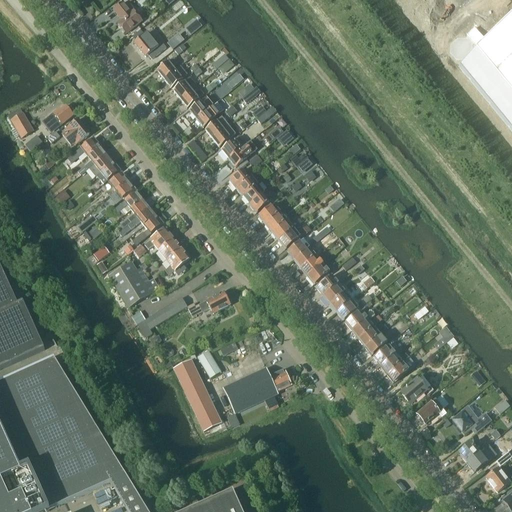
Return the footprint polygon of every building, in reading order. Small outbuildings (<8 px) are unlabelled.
[(142,22),(134,11),(131,13),(124,3),(114,11),(122,20),(118,23),(127,34),(142,22)] [(511,18),(459,69),(511,133),(511,18)] [(141,39),(135,44),(146,58),(149,56),(152,60),(166,49),(158,39),(154,42),(147,34),(141,39)] [(183,53),(179,47),(174,51),(178,57),(183,53)] [(176,71),(173,68),(178,64),(174,59),(157,72),(164,80),(176,71)] [(217,61),(212,66),(216,70),(221,66),(217,61)] [(176,71),(164,80),(171,89),(188,75),(181,67),(176,71)] [(197,78),(205,72),(201,67),(193,74),(197,78)] [(240,75),(230,83),(234,88),(244,80),(240,75)] [(181,101),(197,87),(190,78),(174,92),(181,101)] [(209,93),(216,88),(213,84),(206,90),(209,93)] [(187,109),(204,95),(197,87),(181,101),(187,109)] [(245,91),(239,96),(242,99),(248,94),(245,91)] [(251,93),(242,100),(246,106),(255,98),(251,93)] [(208,111),(213,107),(206,98),(189,112),(196,120),(208,111)] [(54,114),(46,121),(48,124),(55,132),(74,116),(73,115),(73,113),(71,111),(69,110),(66,107),(62,110),(60,109),(54,114)] [(208,111),(196,120),(203,129),(220,115),(213,107),(208,111)] [(229,119),(236,113),(233,108),(225,114),(229,119)] [(273,109),(257,121),(261,126),(276,113),(273,109)] [(20,110),(8,117),(11,122),(21,139),(33,133),(23,115),(20,110)] [(213,140),(230,127),(222,118),(206,131),(213,140)] [(90,134),(79,121),(67,131),(68,132),(63,136),(71,146),(76,142),(78,144),(90,134)] [(219,148),(236,135),(230,127),(213,140),(219,148)] [(245,138),(252,133),(249,128),(242,134),(245,138)] [(56,133),(48,140),(51,145),(60,138),(56,133)] [(240,150),(245,146),(238,138),(221,151),(228,160),(240,150)] [(88,157),(100,147),(94,139),(68,160),(71,164),(85,153),(88,157)] [(240,150),(228,160),(235,169),(252,155),(256,152),(249,143),(245,146),(240,150)] [(95,165),(104,158),(107,155),(100,147),(88,157),(91,161),(78,172),(81,176),(90,169),(95,165)] [(96,177),(97,176),(113,163),(107,155),(104,158),(95,165),(90,169),(96,177)] [(257,158),(249,164),(253,169),(261,163),(257,158)] [(299,160),(293,165),(297,169),(302,165),(299,160)] [(104,185),(120,171),(113,163),(97,176),(104,185)] [(236,191),(251,178),(248,175),(245,177),(241,173),(229,183),(236,191)] [(110,198),(129,182),(122,174),(109,184),(113,189),(106,194),(109,198),(110,198)] [(288,176),(283,180),(286,184),(291,180),(288,176)] [(52,192),(68,180),(65,177),(50,189),(52,192)] [(255,189),(258,186),(251,178),(236,191),(242,199),(255,189)] [(129,182),(110,198),(116,206),(135,190),(129,182)] [(297,185),(292,189),(296,193),(301,189),(297,185)] [(249,207),(265,194),(262,191),(258,193),(255,189),(242,199),(249,207)] [(130,210),(143,200),(137,192),(114,211),(117,214),(127,206),(130,210)] [(63,193),(56,198),(62,205),(69,199),(63,193)] [(256,215),(271,203),(265,194),(249,207),(256,215)] [(98,207),(106,201),(103,197),(95,203),(98,207)] [(144,213),(150,208),(143,200),(130,210),(134,215),(128,220),(131,224),(144,213)] [(73,206),(69,202),(65,205),(68,210),(73,206)] [(121,238),(140,222),(143,227),(156,216),(150,208),(144,213),(131,224),(119,234),(121,238)] [(265,226),(277,217),(280,214),(277,210),(274,213),(270,208),(258,218),(265,226)] [(136,247),(163,224),(156,216),(143,227),(147,231),(132,243),(136,247)] [(271,234),(287,222),(284,218),(281,221),(277,217),(265,226),(271,234)] [(278,243),(294,230),(287,222),(271,234),(278,243)] [(83,225),(78,229),(82,234),(87,230),(83,225)] [(306,228),(300,233),(304,238),(310,233),(306,228)] [(158,251),(173,239),(173,237),(170,234),(168,234),(164,229),(150,241),(144,246),(148,250),(153,246),(158,251)] [(285,251),(300,238),(294,230),(278,243),(285,251)] [(94,239),(88,232),(83,235),(89,242),(94,239)] [(316,244),(322,239),(319,235),(313,240),(316,244)] [(173,239),(158,251),(166,261),(171,267),(165,271),(168,276),(174,271),(178,276),(186,270),(182,265),(189,259),(186,255),(186,253),(183,250),(181,250),(181,249),(173,239)] [(294,263),(306,252),(310,250),(307,246),(303,249),(299,244),(287,254),(294,263)] [(138,258),(146,252),(141,245),(133,252),(138,258)] [(300,270),(313,260),(316,258),(313,254),(310,257),(306,252),(294,263),(300,270)] [(313,260),(300,270),(307,278),(322,265),(316,258),(313,260)] [(150,295),(131,263),(109,276),(128,309),(150,295)] [(352,268),(348,263),(341,268),(346,273),(352,268)] [(322,265),(307,278),(314,286),(329,274),(322,265)] [(0,371),(45,351),(23,303),(18,306),(0,266),(0,371)] [(323,298),(339,285),(332,277),(316,289),(323,298)] [(407,283),(403,278),(396,283),(400,288),(407,283)] [(374,283),(370,279),(363,285),(367,289),(374,283)] [(330,307),(345,294),(339,285),(323,298),(330,307)] [(213,314),(229,306),(223,293),(198,306),(197,303),(187,308),(192,318),(210,309),(213,314)] [(336,314),(352,302),(345,294),(330,307),(336,314)] [(187,308),(181,300),(137,327),(145,341),(152,336),(149,331),(187,308)] [(343,322),(358,310),(352,302),(336,314),(343,322)] [(352,333),(367,320),(364,317),(361,319),(357,315),(345,325),(352,333)] [(379,317),(372,322),(376,326),(382,321),(379,317)] [(358,341),(374,329),(367,320),(352,333),(358,341)] [(364,349),(380,336),(374,329),(358,341),(364,349)] [(454,339),(446,329),(439,335),(442,339),(434,346),(438,352),(454,339)] [(371,357),(387,345),(380,336),(364,349),(371,357)] [(400,345),(394,350),(398,354),(403,349),(400,345)] [(380,368),(393,359),(396,356),(393,352),(389,355),(386,350),(373,360),(380,368)] [(221,374),(208,353),(198,359),(210,380),(221,374)] [(393,359),(380,368),(387,376),(399,366),(402,364),(406,361),(409,358),(405,355),(403,357),(399,360),(396,356),(393,359)] [(399,366),(387,376),(393,384),(409,372),(415,367),(409,358),(406,361),(402,364),(399,366)] [(241,511),(233,492),(187,511),(147,511),(54,359),(0,383),(0,511),(47,511),(110,484),(127,511),(241,511)] [(206,433),(220,424),(183,365),(170,373),(206,433)] [(278,396),(277,393),(270,378),(266,370),(222,391),(235,416),(278,396)] [(291,387),(284,371),(270,378),(277,393),(291,387)] [(434,392),(421,377),(400,394),(410,406),(422,397),(424,400),(434,392)] [(481,379),(476,383),(480,388),(484,384),(481,379)] [(425,425),(443,411),(435,402),(417,416),(421,420),(420,422),(422,425),(424,424),(425,425)] [(462,414),(452,422),(464,437),(471,431),(475,436),(484,429),(491,423),(485,416),(478,421),(472,426),(462,414)] [(470,445),(459,454),(463,459),(462,460),(466,465),(478,455),(471,445),(470,445)] [(500,468),(510,460),(511,459),(508,454),(496,463),(500,468)] [(486,464),(479,455),(478,455),(466,465),(470,470),(471,469),(475,474),(486,464)] [(497,494),(511,482),(511,479),(509,476),(506,479),(501,474),(502,474),(499,470),(494,473),(486,479),(497,494)] [(511,511),(511,495),(503,502),(511,511)]
